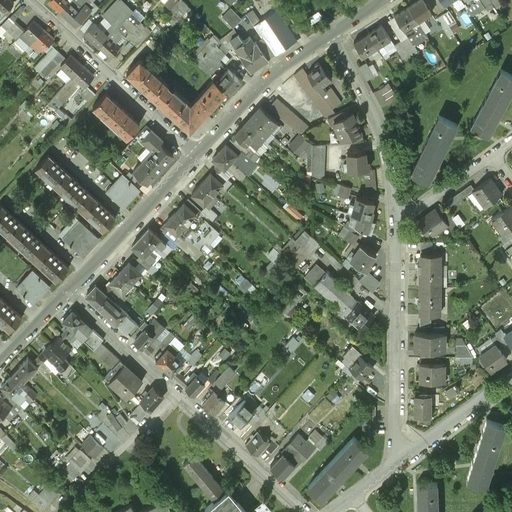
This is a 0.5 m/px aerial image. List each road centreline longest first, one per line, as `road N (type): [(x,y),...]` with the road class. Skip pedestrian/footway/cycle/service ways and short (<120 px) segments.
road 1 (residential): [(65,293),(298,511)]
road 2 (residential): [(401,218),(391,470)]
road 3 (residential): [(194,157),(31,0)]
road 4 (residential): [(331,32),(380,129),(401,218)]
road 5 (residential): [(194,157),(65,293)]
road 6 (residential): [(331,32),(271,75),(194,157)]
road 7 (residential): [(511,376),(391,470)]
